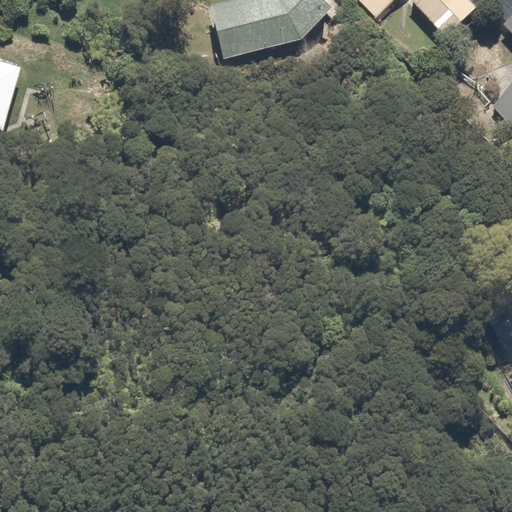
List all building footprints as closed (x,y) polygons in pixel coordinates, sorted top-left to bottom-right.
[(282,0),(203,0),(214,57),(291,42),(282,0)] [(380,0),(361,0),(371,9),(380,0)] [(473,0),(413,0),(444,35),(478,5),(473,0)] [(0,130),(6,132),(24,71),(0,63),(0,130)] [(511,345),(511,292),(486,303),(504,348),(511,345)]
